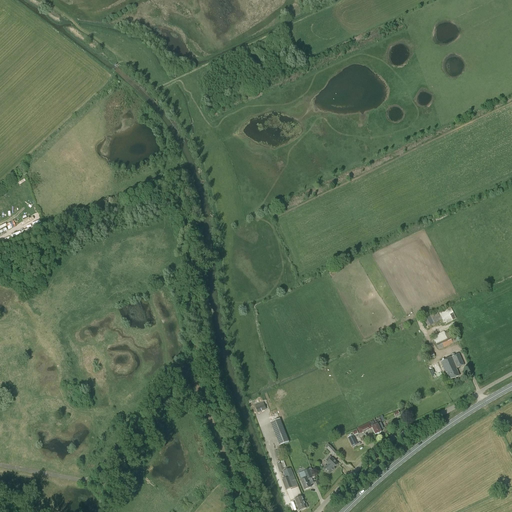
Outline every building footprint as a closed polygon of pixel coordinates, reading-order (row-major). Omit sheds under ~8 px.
[(10,232),(5,234),(4,232),(0,233),(0,242),(12,237),(10,232)] [(450,307),(438,314),(441,320),(442,319),(444,323),(445,323),(446,324),(450,322),(456,319),(450,307)] [(447,346),(450,345),(450,344),(457,341),(453,331),(448,333),(450,338),(436,344),(439,350),(447,346)] [(459,376),(456,369),(464,365),(459,354),(441,362),(446,373),(447,372),(450,380),(459,376)] [(258,413),(266,410),(264,405),(256,408),(258,413)] [(283,444),(289,442),(280,419),(270,423),(279,446),(283,444)] [(373,422),(370,423),(361,427),(357,429),(359,435),(364,433),(372,429),(375,434),(375,435),(378,434),(379,434),(381,434),(381,433),(380,429),(382,428),(380,424),(378,425),(375,426),(373,422)] [(352,447),(357,445),(353,436),(348,438),(352,447)] [(334,456),(337,453),(330,446),(327,449),(330,452),(334,456)] [(335,461),(332,458),(332,459),(330,457),(325,461),(327,463),(328,465),(323,470),(329,475),(332,472),(335,469),(334,468),(338,465),(334,461),(335,461)] [(281,464),(277,465),(279,471),(283,470),(283,468),(286,467),(284,461),(281,462),(281,464)] [(304,505),(291,469),(283,472),(286,479),(282,480),(290,501),(294,500),(299,511),(308,508),(307,504),(304,505)] [(304,490),(310,487),(306,478),(300,481),(304,490)]
